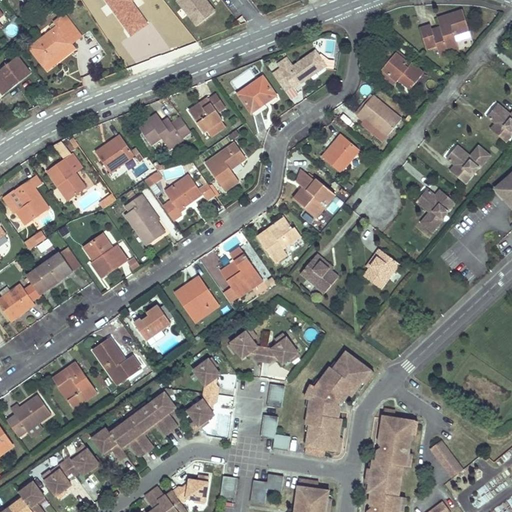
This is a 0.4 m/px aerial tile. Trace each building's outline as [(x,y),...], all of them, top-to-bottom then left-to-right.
[(180,0),(179,1),(199,27),(217,13),(206,0),(180,0)] [(440,54),(459,48),(456,35),(470,31),(464,10),(443,17),(445,26),(441,27),(433,30),(431,25),(422,28),(428,49),(437,46),(440,54)] [(31,48),(45,66),(60,54),(64,59),(77,49),(73,44),(82,36),(65,15),(56,22),(59,26),(31,48)] [(377,64),(384,70),(399,81),(400,80),(412,90),(426,72),(413,62),(411,65),(398,54),(400,52),(392,46),(377,64)] [(440,54),(440,56),(460,50),(459,48),(440,54)] [(296,87),(325,68),(326,63),(317,51),(294,67),(288,58),(279,64),(283,68),(274,74),(280,82),(288,76),(294,85),(296,87)] [(411,65),(413,62),(400,52),(398,54),(411,65)] [(49,70),(64,59),(60,54),(45,66),(49,70)] [(19,57),(0,72),(0,88),(4,94),(31,73),(19,57)] [(384,70),(381,73),(396,84),(399,81),(384,70)] [(280,82),(286,91),(294,85),(288,76),(280,82)] [(240,94),(253,113),(277,96),(264,77),(240,94)] [(224,120),(218,111),(225,106),(217,95),(212,99),(210,100),(209,98),(201,103),(204,107),(193,114),(205,133),(209,130),(222,121),(224,120)] [(365,121),(367,118),(389,136),(403,119),(374,96),(358,115),(365,121)] [(511,110),(497,98),(485,112),(497,121),(492,127),(508,140),(511,135),(511,110)] [(162,124),(165,122),(159,114),(156,116),(162,124)] [(162,124),(156,116),(140,127),(153,146),(163,139),(171,150),(185,140),(170,119),(165,122),(162,124)] [(342,134),(336,141),(338,142),(325,159),(343,173),(362,150),(342,134)] [(109,147),(107,145),(97,153),(112,173),(136,156),(121,135),(117,138),(119,140),(109,147)] [(117,138),(107,145),(109,147),(119,140),(117,138)] [(493,153),(480,143),(472,153),(456,140),(445,154),(456,163),(452,169),(468,182),(481,166),(482,167),(493,153)] [(338,142),(336,141),(323,157),(325,159),(338,142)] [(248,159),(236,143),(207,164),(226,192),(240,182),(232,170),(248,159)] [(49,172),(59,186),(62,184),(72,198),(87,188),(76,173),(83,168),(73,154),(49,172)] [(163,170),(164,178),(184,176),(183,167),(163,170)] [(317,182),(315,180),(309,175),(305,172),(300,178),(298,183),(304,188),(309,192),(307,194),(300,193),(295,199),(314,215),(323,205),(326,207),(337,195),(319,179),(317,182)] [(511,174),(497,188),(511,204),(511,174)] [(39,175),(31,181),(36,189),(45,183),(39,175)] [(205,195),(191,175),(166,192),(180,212),(187,207),(186,205),(194,199),(196,201),(205,195)] [(36,189),(31,181),(15,191),(4,198),(15,214),(18,211),(27,225),(50,209),(36,189)] [(62,184),(59,186),(70,200),(72,198),(62,184)] [(422,221),(435,231),(446,218),(445,217),(458,201),(442,188),(437,193),(426,184),(415,197),(431,211),(422,221)] [(82,209),(102,200),(98,190),(78,199),(82,209)] [(112,194),(99,203),(103,210),(117,201),(112,194)] [(161,220),(143,194),(140,196),(158,222),(161,220)] [(158,222),(140,196),(126,206),(131,212),(127,215),(148,246),(166,234),(158,222)] [(334,212),(343,203),(338,198),(329,208),(334,212)] [(323,205),(314,215),(317,218),(326,207),(323,205)] [(286,218),(270,228),(274,234),(280,230),(279,229),(289,222),(286,218)] [(274,234),(270,228),(259,237),(277,263),(289,255),(285,250),(303,237),(296,227),(294,229),(289,222),(279,229),(280,230),(274,234)] [(41,232),(25,242),(30,251),(39,245),(43,252),(50,247),(41,232)] [(105,235),(90,245),(100,260),(96,262),(94,264),(103,278),(128,260),(119,247),(115,250),(105,235)] [(90,245),(86,248),(96,262),(100,260),(90,245)] [(264,280),(242,247),(231,255),(236,262),(222,272),(239,297),(264,280)] [(369,268),(364,275),(382,289),(401,264),(379,248),(375,255),(378,257),(369,268)] [(318,253),(302,273),(326,293),(340,276),(332,270),(322,262),(325,259),(318,253)] [(35,285),(42,294),(50,288),(49,287),(59,280),(60,281),(74,272),(61,254),(29,276),(35,285)] [(378,257),(375,255),(366,266),(369,268),(378,257)] [(127,263),(133,272),(141,267),(135,258),(127,263)] [(322,262),(332,270),(335,267),(325,259),(322,262)] [(188,291),(186,287),(176,293),(196,322),(220,305),(201,277),(194,281),(197,285),(188,291)] [(194,281),(186,287),(188,291),(197,285),(194,281)] [(33,300),(42,294),(35,285),(27,290),(23,285),(12,292),(4,297),(0,300),(0,304),(12,322),(24,314),(22,312),(29,307),(30,309),(37,305),(33,300)] [(12,292),(9,287),(1,292),(4,297),(12,292)] [(148,313),(149,314),(150,316),(144,321),(142,319),(135,323),(147,341),(172,323),(160,305),(148,313)] [(257,338),(252,330),(233,344),(239,353),(244,360),(251,355),(256,363),(264,363),(266,348),(258,347),(254,341),(257,338)] [(298,355),(283,335),(275,342),(277,346),(273,349),(266,348),(264,363),(271,364),(277,360),(282,366),(288,362),(298,355)] [(95,351),(116,380),(125,373),(128,377),(142,368),(134,357),(128,361),(113,339),(95,351)] [(237,355),(239,353),(233,344),(230,346),(237,355)] [(337,413),(337,409),(338,409),(339,409),(340,408),(341,407),(341,406),(341,405),(341,404),(341,403),(340,403),(340,402),(343,399),(346,401),(350,395),(353,397),(357,391),(364,382),(362,381),(370,370),(346,353),(338,364),(334,370),(331,368),(321,382),(312,394),(310,411),(308,427),(311,428),(310,435),(307,454),(309,457),(327,459),(328,452),(337,453),(339,439),(341,440),(343,428),(344,421),(340,420),(341,413),(337,413)] [(298,355),(288,362),(291,366),(300,359),(298,355)] [(210,360),(217,370),(220,368),(213,358),(210,360)] [(210,360),(199,369),(205,377),(201,380),(206,387),(205,395),(218,398),(220,388),(215,381),(222,376),(217,370),(210,360)] [(54,378),(59,386),(64,383),(74,397),(69,400),(75,408),(98,392),(78,362),(54,378)] [(195,371),(201,380),(205,377),(199,369),(195,371)] [(367,384),(375,373),(370,370),(362,381),(364,382),(367,384)] [(118,384),(128,377),(125,373),(116,380),(118,384)] [(309,393),(312,394),(321,382),(318,380),(309,393)] [(360,394),(367,384),(364,382),(357,391),(360,394)] [(64,383),(59,386),(69,400),(74,397),(64,383)] [(283,412),(286,390),(272,388),(269,410),(283,412)] [(155,396),(157,400),(166,393),(164,390),(155,396)] [(177,408),(166,393),(157,400),(153,403),(173,432),(180,427),(173,418),(170,414),(177,408)] [(16,415),(8,421),(20,437),(28,432),(41,423),(53,414),(40,395),(33,400),(33,401),(22,408),(19,404),(12,409),(16,415)] [(196,422),(200,427),(209,421),(215,416),(211,409),(217,405),(218,398),(205,395),(205,401),(198,406),(200,410),(192,416),(196,422)] [(139,413),(149,406),(147,402),(136,409),(139,413)] [(173,432),(153,403),(149,406),(139,413),(150,429),(157,424),(159,427),(166,437),(173,432)] [(198,406),(189,412),(192,416),(200,410),(198,406)] [(173,418),(180,412),(177,408),(170,414),(173,418)] [(399,511),(400,509),(402,496),(406,465),(408,452),(411,433),(413,420),(396,417),(397,410),(386,408),(382,439),(385,439),(385,443),(384,443),(383,443),(382,444),(381,445),(381,446),(381,447),(381,448),(381,449),(382,450),(383,450),(384,450),(383,454),(380,454),(379,461),(375,460),(375,463),(371,489),(371,492),(374,492),(373,499),(377,500),(376,504),(375,504),(374,504),(373,504),(373,505),(372,506),(372,507),(372,508),(373,509),(374,510),(374,511),(375,511),(399,511)] [(139,413),(136,409),(126,417),(129,420),(139,413)] [(150,429),(139,413),(129,420),(126,422),(146,451),(153,447),(146,437),(143,434),(150,429)] [(280,421),(266,419),(263,441),(277,443),(275,452),(290,455),(292,440),(278,438),(280,421)] [(411,433),(418,434),(420,421),(413,420),(411,433)] [(211,423),(209,421),(200,427),(202,430),(211,423)] [(146,451),(126,422),(120,427),(111,433),(123,449),(130,444),(133,447),(139,456),(146,451)] [(200,427),(196,422),(190,426),(196,434),(202,430),(200,427)] [(41,423),(28,432),(31,436),(44,427),(41,423)] [(117,423),(109,430),(111,433),(120,427),(117,423)] [(0,426),(0,455),(14,446),(0,426)] [(100,428),(91,435),(94,439),(103,432),(100,428)] [(109,430),(108,428),(103,432),(94,439),(104,454),(112,448),(114,451),(121,462),(128,457),(125,452),(123,449),(111,433),(109,430)] [(150,429),(143,434),(146,437),(153,432),(150,429)] [(441,441),(430,450),(453,479),(464,469),(441,441)] [(123,449),(125,452),(133,447),(130,444),(123,449)] [(101,465),(87,445),(78,452),(79,453),(81,456),(76,460),(74,457),(66,462),(74,474),(80,469),(83,473),(85,477),(93,471),(101,465)] [(107,457),(114,451),(112,448),(104,454),(107,457)] [(146,451),(139,456),(142,460),(149,454),(146,451)] [(413,466),(415,453),(408,452),(406,465),(413,466)] [(74,474),(66,462),(59,467),(62,471),(55,476),(53,472),(52,471),(43,478),(58,498),(67,491),(73,486),(70,482),(68,478),(74,474)] [(95,474),(103,468),(101,465),(93,471),(95,474)] [(62,471),(59,467),(53,472),(55,476),(62,471)] [(77,477),(83,473),(80,469),(74,474),(77,477)] [(68,478),(70,482),(77,477),(74,474),(68,478)] [(269,484),(255,482),(253,504),(267,506),(269,490),(284,492),(285,478),(270,476),(269,484)] [(206,503),(210,479),(199,477),(198,482),(190,481),(188,490),(180,489),(174,493),(176,496),(182,505),(188,501),(195,502),(206,503)] [(35,483),(32,479),(23,485),(26,489),(35,483)] [(224,479),(220,500),(235,503),(238,481),(224,479)] [(321,491),(322,484),(305,481),(302,484),(298,510),(302,510),(301,511),(329,511),(331,502),(333,493),(321,491)] [(46,497),(35,483),(26,489),(20,493),(21,495),(24,498),(34,511),(44,511),(40,506),(38,503),(46,497)] [(83,487),(73,494),(84,510),(95,503),(83,487)] [(182,505),(176,496),(169,501),(167,498),(160,489),(153,494),(165,511),(183,511),(186,510),(182,505)] [(69,494),(67,491),(58,498),(60,500),(69,494)] [(176,496),(174,493),(167,498),(169,501),(176,496)] [(165,511),(153,494),(146,499),(153,508),(155,511),(154,511),(165,511)] [(24,498),(21,495),(12,502),(15,505),(24,498)] [(407,510),(409,497),(402,496),(400,509),(407,510)] [(40,506),(48,501),(46,497),(38,503),(40,506)] [(34,511),(24,498),(15,505),(11,508),(13,511),(34,511)] [(428,511),(451,511),(443,501),(428,511)]
